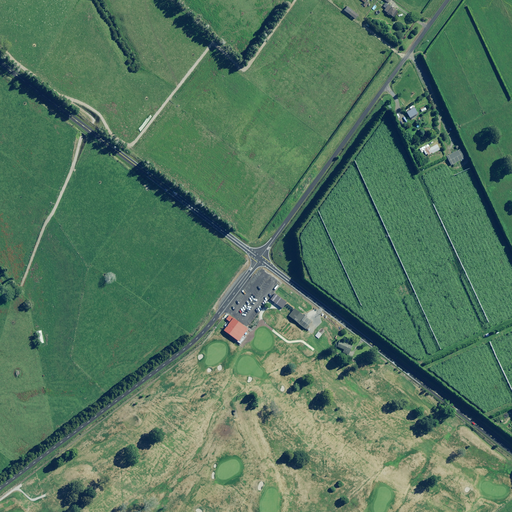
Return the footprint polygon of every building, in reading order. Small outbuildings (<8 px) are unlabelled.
[(397,11),(385,3),(383,6),(385,8),(384,10),(387,13),(386,14),(389,15),(389,14),(393,17),(397,11)] [(358,15),(347,6),(344,10),(355,19),(358,15)] [(417,113),(414,108),(406,112),(410,118),(417,113)] [(439,150),(437,145),(430,148),(428,144),(419,149),(421,151),(423,150),(426,155),(427,154),(428,156),(439,150)] [(464,158),(460,150),(446,156),(451,165),(464,158)] [(312,321),(294,308),(289,315),(306,328),(312,321)] [(248,328),(230,315),(227,319),(230,322),(224,330),(239,340),(248,328)] [(325,331),(321,328),(315,336),(319,339),(325,331)] [(352,346),(339,341),(337,347),(344,350),(343,353),(348,355),(352,346)]
